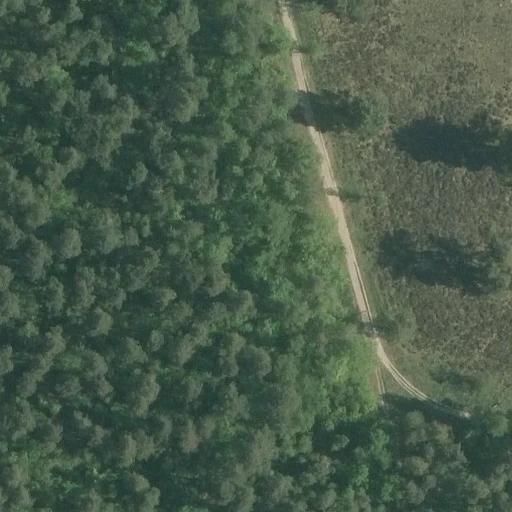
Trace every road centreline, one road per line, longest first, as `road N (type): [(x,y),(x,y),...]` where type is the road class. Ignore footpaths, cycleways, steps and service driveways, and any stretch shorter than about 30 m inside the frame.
road 1 (track): [(388,416),(281,0)]
road 2 (track): [(511,422),(388,416),(405,511)]
